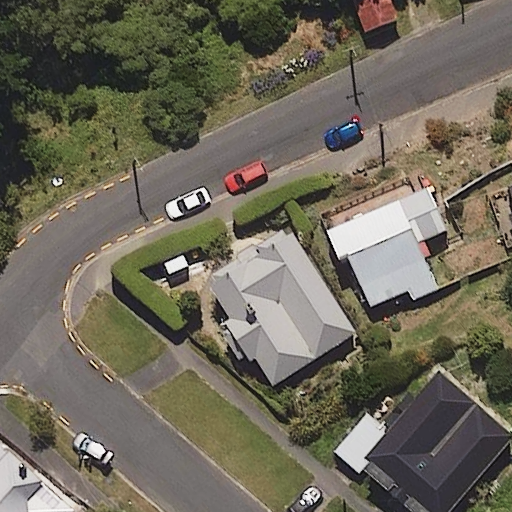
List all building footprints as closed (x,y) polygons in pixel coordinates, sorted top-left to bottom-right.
[(396,19),(388,0),(349,0),(362,32),(396,19)] [(368,307),(407,290),(414,307),(439,296),(416,243),(444,231),(426,188),(333,228),(368,307)] [(201,287),(248,363),(253,360),(269,386),(353,335),(291,232),(201,287)] [(447,511),(510,437),(428,369),(380,427),(364,414),(334,450),(408,511),(447,511)] [(32,511),(32,500),(49,482),(3,439),(0,441),(0,511),(32,511)]
